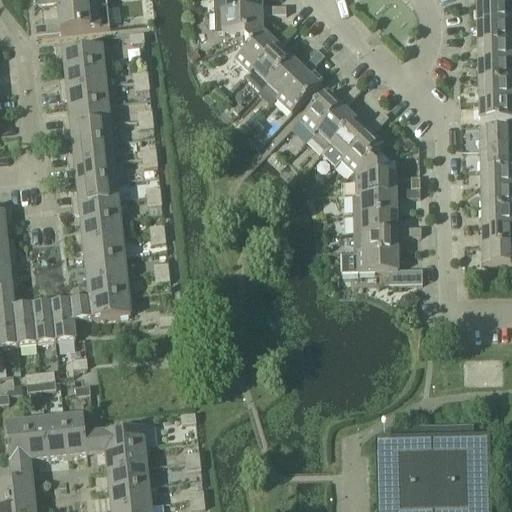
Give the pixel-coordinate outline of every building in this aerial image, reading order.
[(57,8),(58,17),(107,12),(105,0),(40,0),(37,0),(38,9),(57,8)] [(226,0),(226,16),(226,17),(261,16),(261,12),(260,0),(226,0)] [(476,0),(476,10),(511,9),(510,0),(476,0)] [(476,10),(477,29),(511,27),(511,8),(511,9),(476,10)] [(107,12),(58,17),(59,27),(35,30),(36,40),(109,32),(107,12)] [(273,12),(261,12),(261,16),(261,20),(273,20),(273,12)] [(273,12),(273,20),(285,20),(285,12),(273,12)] [(244,37),(244,44),(261,36),(261,20),(261,16),(226,17),(226,16),(214,16),(214,37),(222,37),(244,37)] [(511,27),(477,29),(477,48),(511,47),(511,46),(511,27)] [(281,39),(287,44),(296,36),(290,30),(281,39)] [(249,79),(252,76),(252,75),(276,50),(273,47),(261,36),(244,44),(249,49),(234,65),(249,79)] [(129,40),(130,49),(144,47),(143,38),(129,40)] [(281,39),(273,47),(276,50),(279,53),(287,44),(281,39)] [(477,48),(478,67),(511,65),(511,48),(511,47),(477,48)] [(252,76),(266,88),(290,63),(279,53),(276,50),(252,75),(252,76)] [(63,65),(64,75),(103,71),(101,51),(65,55),(65,51),(54,52),(55,65),(63,65)] [(194,56),(187,62),(192,69),(199,63),(194,56)] [(309,65),(315,71),(323,62),(317,56),(309,65)] [(266,88),(279,101),(280,101),(304,76),(301,73),(290,63),(266,88)] [(309,65),(301,73),(304,76),(307,79),(315,71),(309,65)] [(511,65),(478,67),(478,86),(511,85),(511,65)] [(57,83),(59,95),(105,90),(103,71),(64,75),(65,82),(57,83)] [(280,101),(279,101),(276,104),(291,118),(318,90),(307,79),(304,76),(280,101)] [(148,85),(147,77),(133,78),(134,87),(148,85)] [(148,85),(134,87),(134,95),(149,94),(148,85)] [(511,85),(478,86),(479,105),(511,104),(511,85)] [(67,103),(68,113),(107,109),(105,90),(59,95),(60,103),(67,103)] [(345,99),(351,105),(359,96),(354,91),(345,99)] [(298,125),(313,140),(316,136),(340,110),(337,107),(326,97),(298,125)] [(345,99),(337,107),(340,110),(343,113),(351,105),(345,99)] [(511,104),(479,105),(479,125),(511,123),(511,104)] [(239,107),(233,114),(237,117),(243,111),(239,107)] [(62,121),(63,133),(109,128),(107,109),(68,113),(69,120),(62,121)] [(323,156),(330,149),(354,124),(343,113),(340,110),(316,136),(313,140),(310,144),(323,156)] [(152,124),(151,115),(137,117),(138,125),(152,124)] [(373,125),(379,131),(387,122),(381,117),(373,125)] [(152,124),(138,125),(139,134),(153,132),(152,124)] [(337,170),(341,166),(368,137),(365,134),(354,124),(330,149),(333,152),(326,159),(337,170)] [(368,137),(371,140),(379,131),(373,125),(365,134),(368,137)] [(257,126),(250,133),(256,139),(263,132),(257,126)] [(71,141),(72,151),(111,147),(109,128),(63,133),(64,141),(71,141)] [(511,134),(480,136),(480,155),(511,154),(511,134)] [(355,180),(377,170),(371,163),(382,151),(371,140),(368,137),(341,166),(355,180)] [(66,159),(67,171),(113,166),(111,147),(72,151),(73,158),(66,159)] [(141,155),(142,164),(156,162),(155,153),(141,155)] [(480,175),(481,175),(511,174),(511,154),(480,155),(480,175)] [(157,171),(156,162),(142,164),(143,172),(157,171)] [(75,180),(76,189),(115,185),(113,166),(67,171),(68,180),(75,180)] [(355,180),(356,200),(395,199),(395,195),(395,179),(377,179),(377,170),(355,180)] [(511,174),(481,175),(481,195),(511,193),(511,174)] [(70,198),(71,209),(117,204),(115,185),(76,189),(77,197),(70,198)] [(145,193),(146,202),(160,201),(159,192),(145,193)] [(511,193),(481,195),(482,214),(511,213),(511,193)] [(352,200),(353,219),(396,218),(395,203),(395,199),(356,200),(352,200)] [(161,209),(160,201),(146,202),(147,211),(161,209)] [(79,218),(80,228),(119,223),(117,204),(71,209),(72,219),(79,218)] [(0,235),(4,235),(3,226),(11,225),(9,211),(0,212),(0,235)] [(511,213),(482,214),(482,233),(511,232),(511,213)] [(353,219),(353,238),(396,237),(396,233),(396,218),(353,219)] [(74,236),(75,247),(121,242),(119,223),(80,228),(81,235),(74,236)] [(164,239),(163,230),(149,232),(150,240),(164,239)] [(511,232),(482,233),(482,251),(511,250),(511,232)] [(396,237),(396,241),(408,241),(408,233),(396,233),(396,237)] [(408,233),(408,241),(420,241),(420,233),(408,233)] [(0,235),(0,254),(14,253),(13,244),(5,244),(4,235),(0,235)] [(353,238),(354,258),(397,257),(396,241),(396,237),(353,238)] [(164,239),(150,240),(151,249),(165,247),(164,239)] [(83,256),(84,266),(123,261),(121,242),(75,247),(76,257),(83,256)] [(511,250),(482,251),(483,271),(511,270),(511,250)] [(0,254),(0,273),(9,273),(8,264),(15,263),(14,253),(0,254)] [(397,257),(354,258),(341,259),(342,276),(357,276),(357,277),(388,277),(388,289),(422,289),(421,275),(397,275),(397,257)] [(84,266),(86,285),(125,281),(123,261),(84,266)] [(153,270),(154,278),(168,277),(167,268),(153,270)] [(0,304),(12,303),(11,297),(11,292),(9,273),(0,273),(0,304)] [(169,285),(168,277),(154,278),(155,287),(169,285)] [(86,285),(89,304),(127,300),(125,281),(86,285)] [(403,300),(400,306),(403,312),(413,307),(408,297),(403,300)] [(89,304),(81,305),(83,324),(129,319),(127,300),(89,304)] [(12,303),(0,304),(0,351),(17,350),(13,312),(12,303)] [(75,305),(50,308),(54,346),(74,344),(72,325),(77,325),(83,324),(81,305),(75,305)] [(50,308),(30,310),(34,348),(54,346),(50,308)] [(30,310),(13,312),(17,350),(34,348),(30,310)] [(174,329),(173,321),(158,322),(159,331),(174,329)] [(72,374),(87,372),(86,363),(71,365),(72,374)] [(40,387),(54,385),(53,377),(39,378),(40,387)] [(39,378),(25,379),(26,388),(40,387),(39,378)] [(54,387),(54,385),(40,387),(41,395),(55,394),(54,387)] [(26,388),(27,397),(41,395),(40,387),(26,388)] [(14,396),(7,396),(7,399),(7,400),(21,399),(21,390),(13,391),(14,396)] [(90,400),(89,391),(74,393),(75,402),(90,400)] [(85,460),(95,459),(93,438),(83,439),(81,419),(61,422),(66,462),(85,460)] [(181,429),(195,427),(194,419),(180,420),(181,429)] [(46,464),(66,462),(61,422),(42,424),(46,464)] [(30,466),(46,464),(42,424),(23,426),(28,466),(30,466)] [(31,474),(30,466),(28,466),(23,426),(4,428),(10,477),(31,474)] [(130,426),(116,427),(117,435),(131,433),(130,426)] [(376,511),(490,511),(489,446),(473,446),(473,430),(390,432),(391,448),(375,448),(376,511)] [(95,459),(105,458),(105,456),(144,452),(142,432),(131,433),(117,435),(93,438),(95,459)] [(105,458),(107,476),(146,471),(144,452),(105,456),(105,458)] [(184,459),(185,468),(199,466),(198,458),(184,459)] [(185,468),(186,477),(200,475),(199,466),(185,468)] [(107,476),(109,494),(148,490),(146,471),(107,476)] [(32,483),(31,474),(10,477),(11,485),(0,486),(0,505),(34,502),(32,483)] [(109,494),(110,511),(131,511),(150,510),(148,490),(109,494)] [(203,505),(202,496),(188,498),(189,506),(203,505)] [(0,511),(35,511),(34,502),(0,505),(0,511)]
